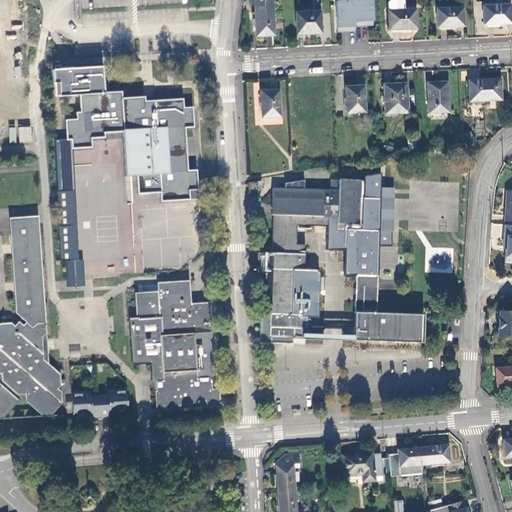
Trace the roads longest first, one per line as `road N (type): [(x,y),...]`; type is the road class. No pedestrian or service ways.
road 1 (residential): [(226,67),(251,439)]
road 2 (residential): [(511,54),(226,67)]
road 3 (tertiary): [(0,471),(28,457),(251,439)]
road 4 (tertiary): [(251,439),(466,422)]
road 5 (residential): [(473,297),(480,189),(489,161),(511,136)]
road 6 (residential): [(466,422),(473,297)]
